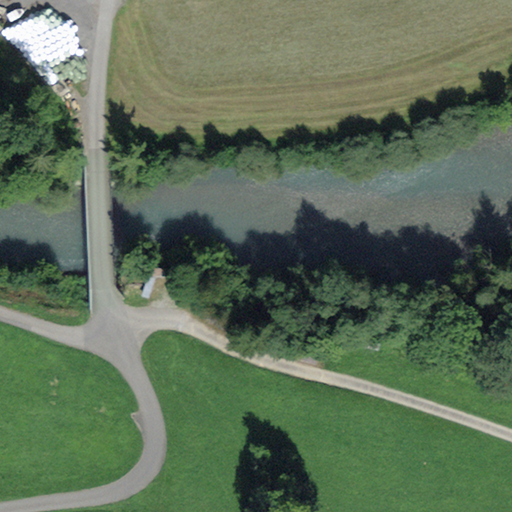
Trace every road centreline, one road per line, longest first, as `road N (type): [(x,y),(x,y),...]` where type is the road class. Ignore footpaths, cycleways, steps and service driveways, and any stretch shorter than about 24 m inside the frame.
road 1 (track): [(0,309),(64,332),(117,336),(146,318),(169,317),(248,357),(511,440)]
road 2 (unclassified): [(106,0),(95,164),(100,293),(117,336)]
road 3 (residential): [(3,511),(114,489),(152,466),(154,422),(117,336)]
